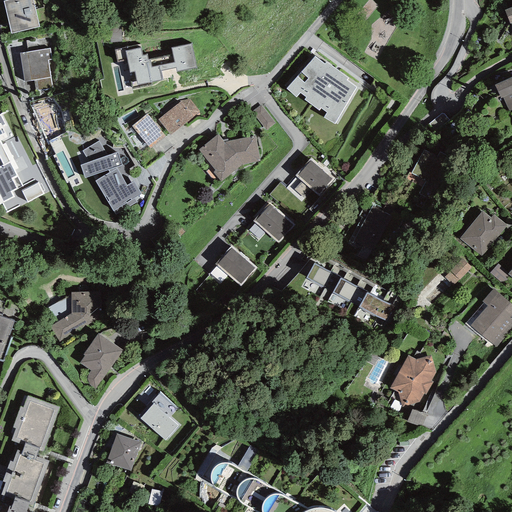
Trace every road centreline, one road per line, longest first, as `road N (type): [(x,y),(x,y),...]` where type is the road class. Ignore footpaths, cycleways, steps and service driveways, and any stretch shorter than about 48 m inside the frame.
road 1 (residential): [(337,0),(259,90),(182,143),(148,215),(120,237),(89,231),(67,209),(0,46)]
road 2 (residential): [(362,176),(246,307),(124,381),(97,419),(64,511)]
road 3 (residential): [(369,511),(511,346)]
road 4 (residential): [(457,0),(443,59),(362,176)]
